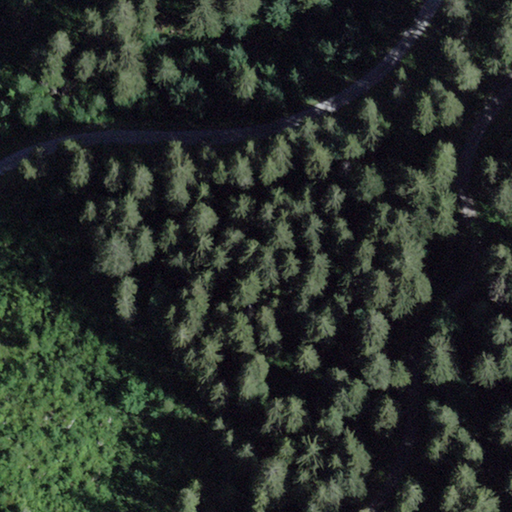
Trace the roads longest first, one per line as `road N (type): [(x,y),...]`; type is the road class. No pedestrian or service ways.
road 1 (track): [(438,0),(365,89),(277,131),(56,145),(0,170)]
road 2 (track): [(372,511),(406,455),(415,339),(473,279),(476,235),(464,181),(477,131),(511,98)]
